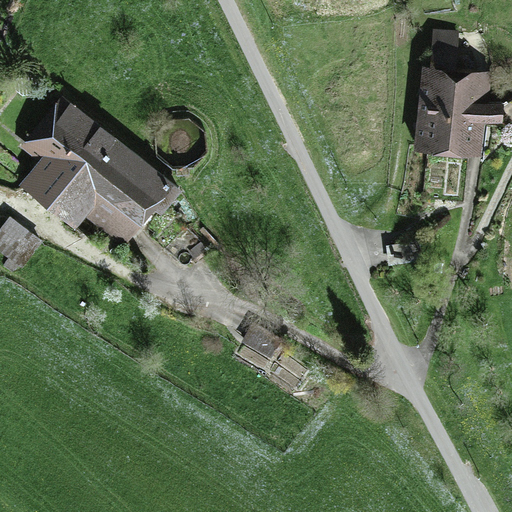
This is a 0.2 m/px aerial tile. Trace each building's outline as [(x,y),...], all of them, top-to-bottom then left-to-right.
[(431,65),(425,64),(416,145),(451,149),(452,140),(470,142),(472,116),(488,117),(491,118),(500,119),(502,104),(488,102),(491,71),(454,67),(458,31),(435,29),(431,65)] [(35,77),(15,79),(17,88),(36,86),(35,77)] [(123,241),(157,198),(165,204),(178,187),(69,101),(36,144),(47,152),(23,183),(74,222),(83,210),(123,241)] [(42,240),(11,217),(0,231),(0,245),(24,263),(42,240)] [(391,263),(420,260),(418,242),(389,245),(391,263)] [(244,339),(270,354),(281,337),(255,321),(244,339)]
